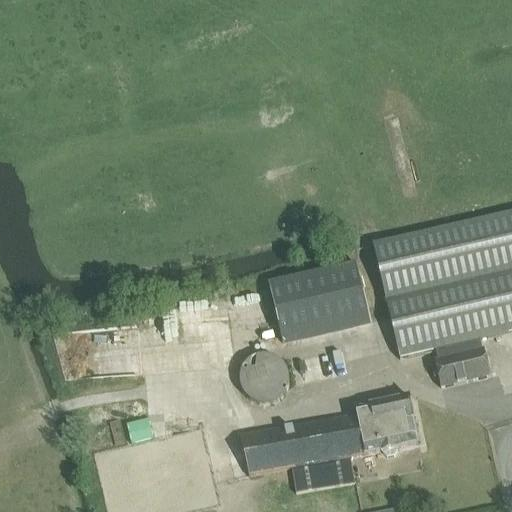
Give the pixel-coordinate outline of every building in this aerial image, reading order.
[(511,216),(373,249),(400,363),(435,355),(481,344),(511,336),(511,216)] [(481,344),(435,355),(436,361),(434,362),(441,391),(491,380),(484,351),(482,352),(481,344)] [(343,352),(287,364),(292,388),(348,377),(343,352)] [(409,400),(355,411),(356,418),(364,458),(379,455),(387,461),(394,459),(397,452),(418,448),(409,400)] [(356,418),(241,440),(248,481),(291,473),(295,497),(355,486),(350,461),(364,459),(364,458),(356,418)]
